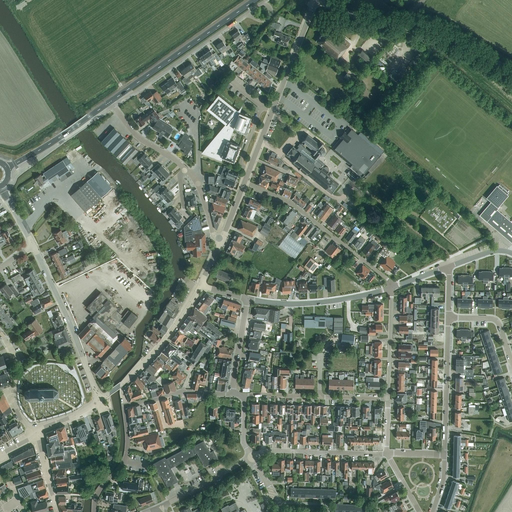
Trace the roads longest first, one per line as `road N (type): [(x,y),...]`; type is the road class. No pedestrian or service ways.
road 1 (tertiary): [(511,71),(431,26),(360,17),(315,0)]
road 2 (residential): [(391,288),(310,218),(244,184)]
road 3 (secondary): [(108,102),(248,5)]
road 4 (unclassified): [(99,399),(32,244)]
road 5 (residential): [(112,107),(245,14)]
road 6 (unclassified): [(99,399),(143,363),(200,284)]
road 7 (unclassified): [(391,288),(300,304),(247,299)]
road 8 (residential): [(444,456),(448,318)]
road 9 (residential): [(251,456),(386,454)]
road 10 (secondary): [(7,169),(108,102)]
